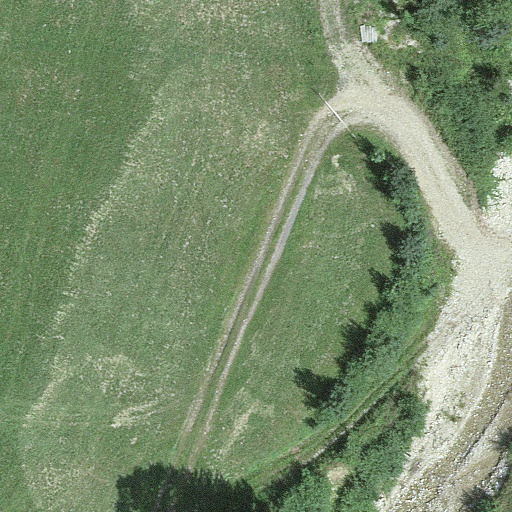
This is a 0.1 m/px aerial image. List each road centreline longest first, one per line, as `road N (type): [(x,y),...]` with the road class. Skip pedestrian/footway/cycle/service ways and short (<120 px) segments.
road 1 (track): [(161,511),(297,170),(325,125),(379,109),(403,127),(430,159),(484,269),(511,274)]
road 2 (track): [(331,0),(348,74),(379,109)]
